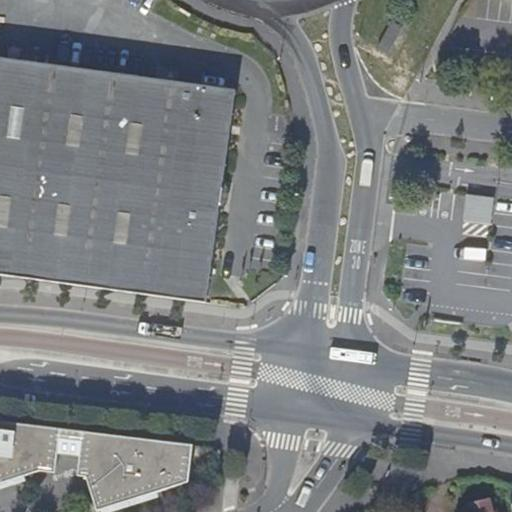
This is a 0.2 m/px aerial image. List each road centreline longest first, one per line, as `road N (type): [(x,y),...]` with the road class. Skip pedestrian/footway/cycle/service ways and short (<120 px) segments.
road 1 (residential): [(270,3),(304,50),(329,143),(304,352)]
road 2 (secondary): [(304,352),(0,316)]
road 3 (secondary): [(0,373),(29,370),(286,411)]
road 4 (residential): [(352,360),(351,301),(369,161),(360,116)]
road 5 (secondary): [(348,424),(511,446)]
road 6 (secondary): [(511,387),(352,360)]
road 7 (residential): [(360,116),(511,130)]
